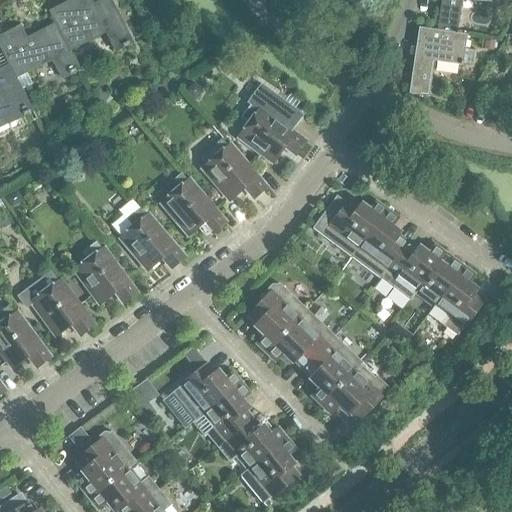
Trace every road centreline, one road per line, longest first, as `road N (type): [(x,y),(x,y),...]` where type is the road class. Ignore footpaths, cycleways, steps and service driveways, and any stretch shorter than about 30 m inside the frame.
road 1 (residential): [(22,423),(197,298)]
road 2 (residential): [(351,511),(511,373)]
road 3 (residential): [(197,298),(330,452)]
road 4 (residential): [(496,269),(332,150)]
road 5 (residential): [(197,298),(332,150)]
road 6 (residential): [(511,146),(429,127),(368,96)]
road 7 (residential): [(368,96),(250,0)]
